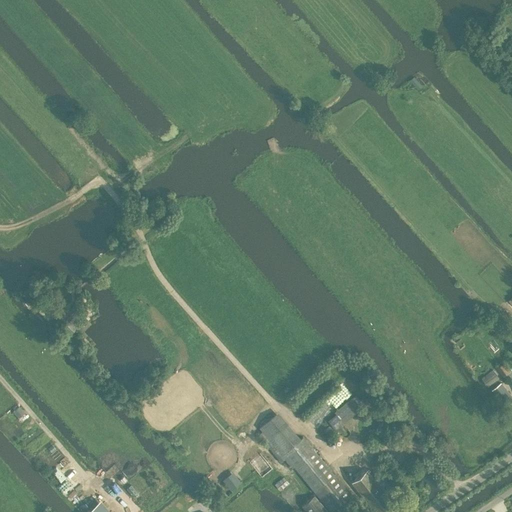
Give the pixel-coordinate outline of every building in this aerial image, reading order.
[(61,307),(50,318),(68,336),(79,325),(78,324),(87,315),(75,302),(66,312),(61,307)] [(497,367),(504,376),(511,370),(504,361),(497,367)] [(482,378),(488,386),(499,377),(493,369),(482,378)] [(511,395),(502,382),(493,389),(506,406),(511,401),(511,395)] [(353,396),(346,403),(355,413),(362,407),(365,405),(356,394),(353,396)] [(382,401),(376,408),(384,415),(390,407),(382,401)] [(345,403),(337,410),(346,421),(355,413),(346,403),(345,403)] [(263,431),(258,435),(280,463),(285,458),(286,459),(285,459),(292,467),(294,466),(331,511),(350,495),(303,438),(300,440),(282,455),(263,431)] [(340,458),(342,470),(353,475),(363,468),(362,456),(351,451),(340,458)] [(366,470),(365,471),(363,469),(352,478),(353,481),(352,482),(375,511),(394,511),(398,509),(366,470)] [(381,474),(375,480),(381,488),(388,482),(381,474)] [(230,475),(222,480),(223,481),(231,492),(239,486),(230,475)] [(280,490),(289,483),(283,476),(275,484),(280,490)] [(218,485),(210,492),(220,504),(228,497),(218,485)] [(326,511),(314,496),(302,506),(306,511),(326,511)] [(108,511),(99,502),(87,511),(108,511)]
